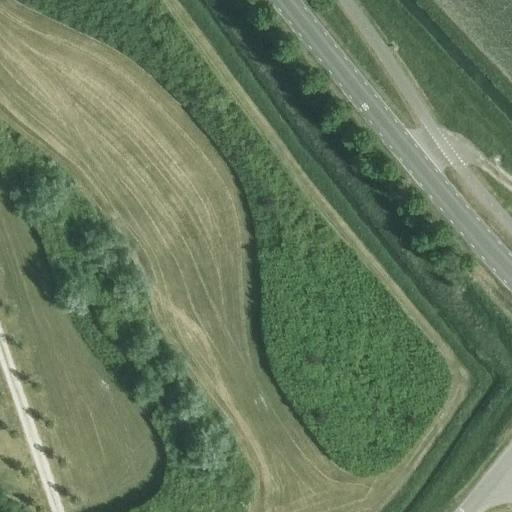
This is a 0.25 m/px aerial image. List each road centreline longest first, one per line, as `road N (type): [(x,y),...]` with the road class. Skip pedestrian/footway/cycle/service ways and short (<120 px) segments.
road 1 (secondary): [(511,273),(282,0)]
road 2 (unknown): [(55,511),(0,354)]
road 3 (track): [(511,185),(441,143),(404,150)]
